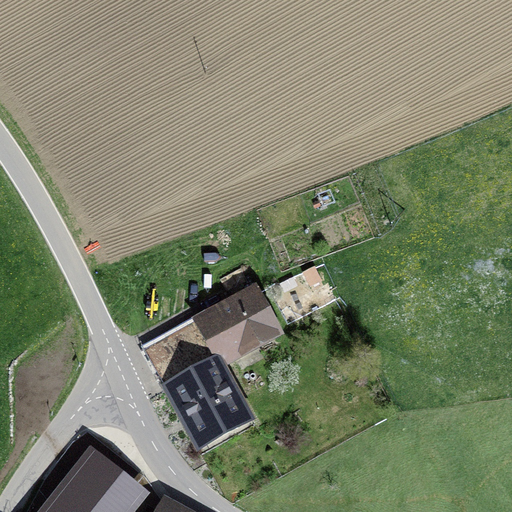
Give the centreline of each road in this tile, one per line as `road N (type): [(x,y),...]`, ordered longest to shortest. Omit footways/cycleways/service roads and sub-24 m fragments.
road 1 (tertiary): [(0,140),(81,280),(119,376)]
road 2 (unclassified): [(119,376),(58,430),(4,511)]
road 3 (tertiary): [(119,376),(163,459),(216,511)]
